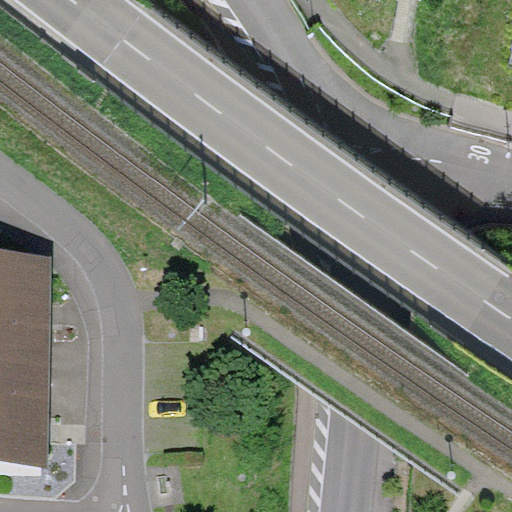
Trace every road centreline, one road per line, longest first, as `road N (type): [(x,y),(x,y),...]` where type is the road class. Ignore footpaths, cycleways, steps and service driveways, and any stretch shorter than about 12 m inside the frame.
road 1 (primary): [(76,0),(511,318)]
road 2 (unclassified): [(128,511),(123,306),(101,259),(0,172)]
road 3 (tertiary): [(346,511),(356,425),(357,267),(338,159)]
road 4 (tertiary): [(338,159),(312,94),(254,0)]
road 5 (residential): [(511,179),(431,160),(338,159)]
